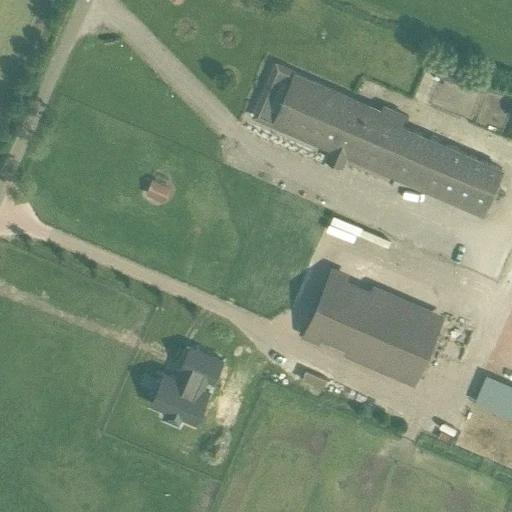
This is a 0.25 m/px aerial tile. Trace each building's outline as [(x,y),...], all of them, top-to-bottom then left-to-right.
[(486,93),(492,77),(462,66),(456,81),(486,93)] [(381,109),(353,96),(298,72),(278,118),(483,208),(501,167),(402,124),(406,114),(384,104),(381,109)] [(164,202),(171,187),(152,179),(146,194),(164,202)] [(415,377),(440,320),(335,274),(310,332),(415,377)] [(164,371),(151,403),(166,410),(164,416),(179,423),(182,417),(195,422),(208,391),(202,388),(206,377),(213,380),(221,359),(190,346),(182,366),(186,367),(181,379),(164,371)]
